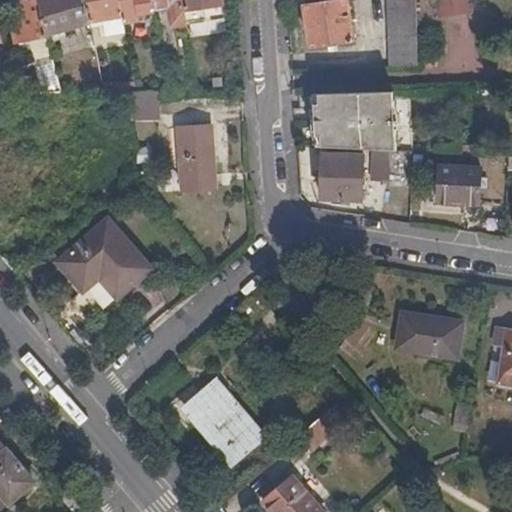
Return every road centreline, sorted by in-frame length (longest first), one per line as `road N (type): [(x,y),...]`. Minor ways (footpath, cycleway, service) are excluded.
road 1 (residential): [(273,222),(250,275),(77,409)]
road 2 (residential): [(511,260),(273,222)]
road 3 (residential): [(258,0),(273,222)]
